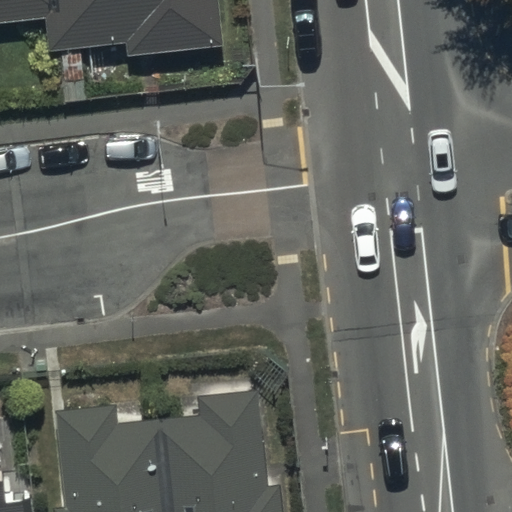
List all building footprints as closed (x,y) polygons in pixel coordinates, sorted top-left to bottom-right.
[(0,0),(0,10),(54,5),(53,0),(0,0)] [(221,34),(216,0),(53,0),(54,5),(57,38),(128,30),(129,44),(221,34)] [(258,370),(198,377),(201,399),(163,402),(174,511),(286,511),(281,465),(269,466),(258,370)] [(113,390),(61,396),(72,492),(60,493),(61,511),(174,511),(163,402),(115,407),(113,390)] [(0,511),(29,511),(27,492),(7,494),(4,467),(0,467),(0,511)]
